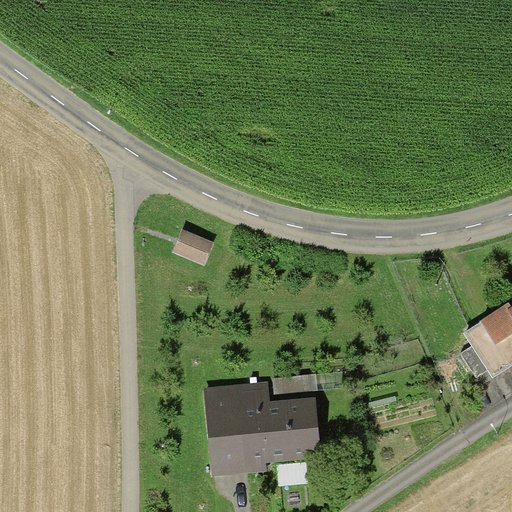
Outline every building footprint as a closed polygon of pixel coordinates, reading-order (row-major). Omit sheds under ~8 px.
[(183,232),(175,254),(203,265),(212,243),(183,232)] [(509,306),(463,335),(470,346),(486,370),(492,380),(511,366),(511,309),(511,310),(509,306)] [(476,376),(486,370),(470,346),(461,352),(476,376)] [(273,380),(275,402),(313,398),(312,377),(273,380)] [(206,388),(213,477),(267,473),(267,463),(322,459),(318,398),(313,398),(275,402),(271,402),(270,383),(206,388)]
